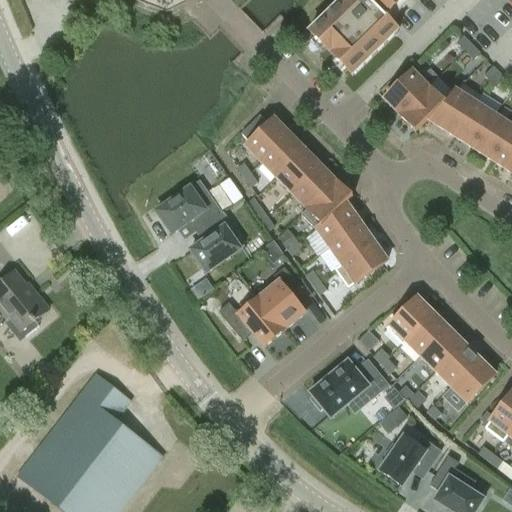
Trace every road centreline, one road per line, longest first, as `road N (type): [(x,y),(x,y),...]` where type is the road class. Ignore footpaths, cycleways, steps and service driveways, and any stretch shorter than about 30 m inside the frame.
road 1 (tertiary): [(231,425),(125,291),(71,197),(0,39)]
road 2 (residential): [(231,425),(404,282)]
road 3 (residential): [(466,0),(340,125)]
road 4 (residential): [(214,0),(340,125)]
road 5 (residential): [(392,176),(415,165),(436,171),(511,218)]
road 6 (tertiary): [(329,511),(231,425)]
road 7 (residential): [(511,354),(423,266)]
